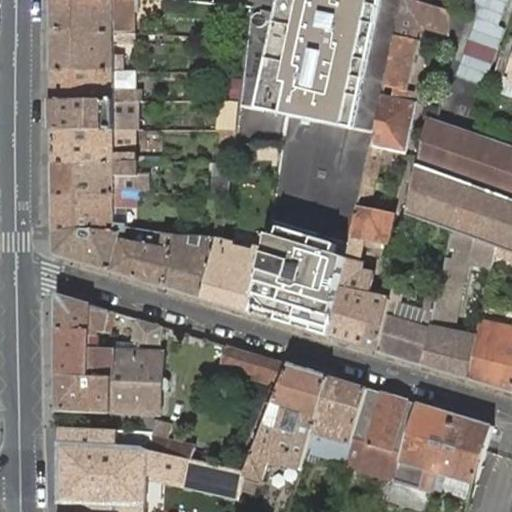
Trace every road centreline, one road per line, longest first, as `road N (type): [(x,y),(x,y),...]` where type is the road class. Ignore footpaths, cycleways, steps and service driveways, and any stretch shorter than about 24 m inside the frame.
road 1 (residential): [(16,272),(85,279),(511,407)]
road 2 (secondary): [(18,0),(16,272)]
road 3 (secondary): [(16,272),(20,476)]
road 4 (unknown): [(362,0),(338,123)]
